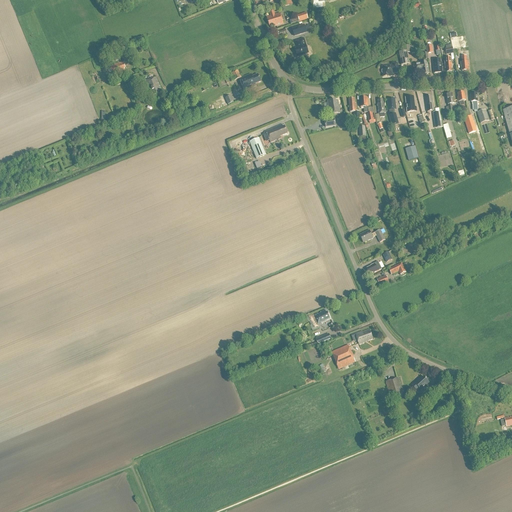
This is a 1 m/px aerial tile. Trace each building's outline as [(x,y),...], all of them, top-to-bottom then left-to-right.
[(280,14),(274,16),(272,10),(268,12),(270,17),(266,18),(269,27),(274,25),(275,27),(283,24),(280,14)] [(299,22),(308,19),(306,13),(297,16),(299,22)] [(304,25),(292,29),(294,37),(307,33),(304,25)] [(298,48),(294,49),(297,57),(300,56),(301,56),(304,55),(305,54),(308,53),(306,46),(305,46),(303,40),(296,42),(298,48)] [(446,55),(454,54),(453,48),(451,48),(451,45),(446,46),(446,49),(445,49),(446,55)] [(399,52),(401,66),(410,65),(409,60),(408,60),(408,55),(408,51),(399,52)] [(442,74),(442,65),(441,65),(440,60),(433,60),(433,65),(434,74),(442,74)] [(422,75),(429,74),(427,62),(420,64),(413,65),(415,73),(422,71),(422,75)] [(124,69),(126,68),(124,63),(120,64),(111,67),(114,74),(125,70),(124,69)] [(394,74),(398,73),(398,64),(392,64),(392,66),(383,67),(383,70),(382,71),(382,73),(383,75),(383,77),(392,77),(394,75),(394,74)] [(238,70),(230,73),(234,81),(241,78),(238,70)] [(255,84),(261,81),(257,74),(251,77),(250,74),(239,79),(244,91),(255,86),(255,84)] [(159,91),(161,90),(156,78),(146,82),(152,96),(160,93),(159,91)] [(458,94),(458,98),(457,98),(458,103),(459,103),(460,107),(464,106),(464,102),(466,101),(464,93),(458,94)] [(447,99),(448,105),(448,107),(446,108),(447,113),(449,112),(450,114),(453,114),(452,105),(454,104),(453,97),(452,94),(447,95),(447,98),(447,99)] [(228,105),(234,103),(231,96),(225,99),(228,105)] [(427,112),(434,111),(432,97),(425,98),(427,112)] [(364,113),(369,113),(368,107),(368,98),(360,99),(361,108),(364,108),(364,113)] [(417,108),(415,109),(414,98),(406,98),(407,114),(417,113),(417,108)] [(361,119),(359,119),(359,112),(357,112),(356,104),(355,104),(355,99),(349,100),(350,113),(354,112),(355,124),(362,124),(361,119)] [(387,101),(388,111),(389,111),(390,116),(389,116),(392,126),(398,124),(396,114),(394,115),(394,111),(396,110),(395,99),(389,100),(389,101),(387,101)] [(336,100),(328,101),(330,115),(340,114),(338,101),(336,102),(336,100)] [(384,114),(386,113),(386,109),(384,110),(383,100),(378,101),(378,105),(379,111),(378,111),(378,114),(379,114),(380,118),(385,118),(384,114)] [(511,108),(503,111),(510,135),(511,142),(511,108)] [(481,124),(489,122),(485,110),(477,113),(481,124)] [(469,134),(477,132),(472,117),(464,119),(469,134)] [(326,128),(336,127),(335,120),(325,121),(326,128)] [(281,139),(280,137),(287,134),(284,127),(283,127),(282,126),(266,133),(270,144),(281,139)] [(266,156),(259,139),(249,143),(256,160),(266,156)] [(381,149),(375,150),(379,165),(390,162),(385,144),(380,145),(381,149)] [(406,150),(409,162),(419,159),(415,147),(406,150)] [(483,152),(476,154),(479,166),(487,163),(483,152)] [(380,231),(375,233),(376,237),(380,243),(385,241),(382,235),(385,233),(384,230),(380,231)] [(371,240),(373,239),(369,231),(359,236),(363,244),(371,240)] [(389,253),(383,255),(387,263),(392,260),(389,253)] [(374,273),(374,274),(382,270),(378,262),(374,264),(374,265),(367,269),(370,275),(374,273)] [(400,276),(406,273),(401,263),(396,266),(389,270),(391,275),(399,272),(400,276)] [(380,288),(389,284),(386,276),(377,280),(380,288)] [(318,326),(330,321),(326,313),(325,314),(324,312),(313,317),(318,326)] [(366,343),(373,340),(370,331),(363,333),(362,332),(355,335),(359,346),(366,343)] [(316,339),(318,345),(327,342),(324,336),(316,339)] [(338,370),(355,363),(348,346),(331,353),(338,370)] [(425,387),(429,383),(423,377),(419,381),(418,381),(411,387),(416,391),(418,389),(420,391),(422,389),(423,390),(424,390),(426,388),(425,387)] [(390,398),(403,395),(399,379),(386,382),(390,398)] [(511,425),(511,417),(509,418),(510,419),(508,420),(508,418),(503,419),(505,427),(511,425)]
